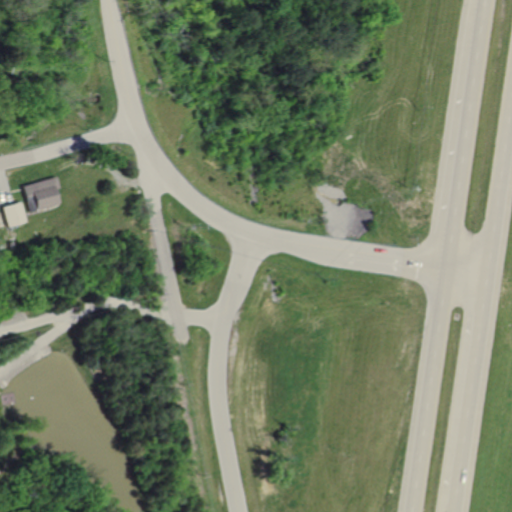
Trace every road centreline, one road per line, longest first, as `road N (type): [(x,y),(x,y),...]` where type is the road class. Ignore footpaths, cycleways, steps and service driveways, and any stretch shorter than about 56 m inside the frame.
road 1 (residential): [(236,511),(215,376),(219,324),(250,234)]
road 2 (secondary): [(137,133),(174,184),(217,219),(342,255)]
road 3 (trunk): [(435,269),(401,511)]
road 4 (trunk): [(476,276),(511,48)]
road 5 (trunk): [(445,502),(476,276)]
road 6 (trunk): [(468,53),(435,269)]
road 7 (residential): [(0,166),(137,133)]
road 8 (secondary): [(107,0),(137,133)]
